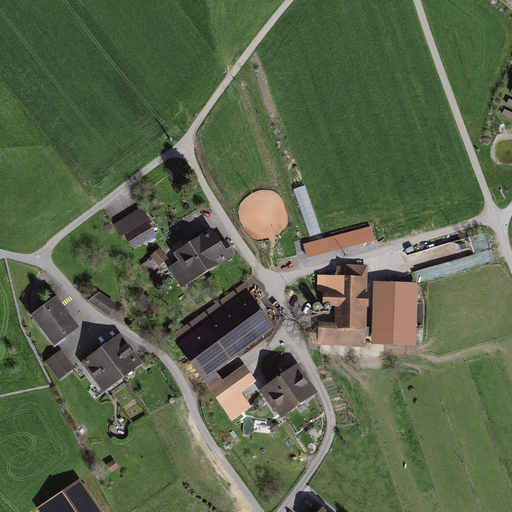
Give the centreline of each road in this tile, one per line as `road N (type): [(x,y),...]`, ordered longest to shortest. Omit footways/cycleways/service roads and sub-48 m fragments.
road 1 (track): [(291,0),(185,142),(37,262)]
road 2 (track): [(416,0),(511,270)]
road 3 (track): [(272,288),(495,225),(511,203)]
